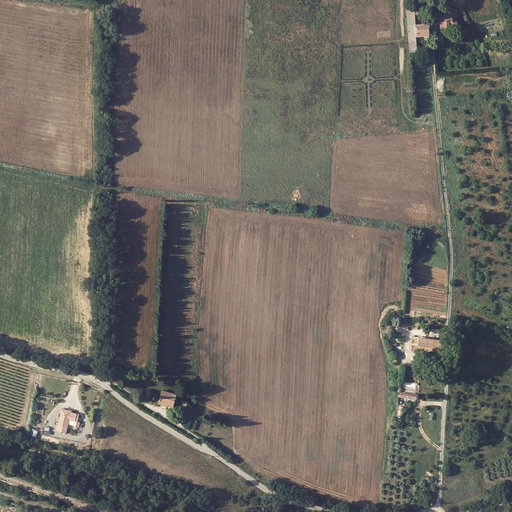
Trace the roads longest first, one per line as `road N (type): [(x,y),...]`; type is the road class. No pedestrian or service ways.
road 1 (track): [(434,511),(452,250),(431,44)]
road 2 (unclassified): [(0,353),(97,379),(261,486),(332,511)]
